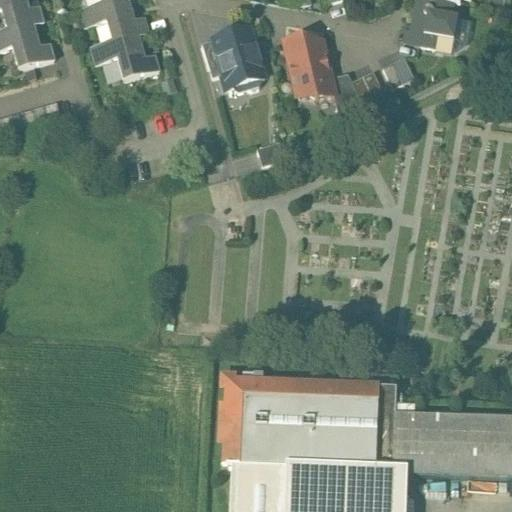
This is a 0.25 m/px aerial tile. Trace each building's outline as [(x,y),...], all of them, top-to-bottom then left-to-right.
[(0,0),(0,16),(2,16),(8,36),(8,37),(21,33),(17,20),(29,16),(24,0),(0,0)] [(99,0),(102,10),(115,7),(113,0),(99,0)] [(460,7),(418,0),(415,0),(409,36),(437,42),(453,44),(457,21),(452,20),(455,7),(460,8),(460,7)] [(115,7),(102,10),(80,16),(85,33),(107,27),(113,47),(113,48),(126,44),(122,31),(134,27),(127,4),(127,3),(115,7)] [(29,16),(17,20),(21,33),(33,30),(33,31),(43,28),(39,13),(29,16)] [(134,27),(122,31),(126,44),(138,41),(138,42),(148,39),(144,25),(134,27)] [(21,33),(8,37),(8,36),(0,38),(0,56),(13,53),(19,75),(32,71),(28,57),(40,54),(33,31),(33,30),(21,33)] [(249,33),(213,44),(223,79),(228,94),(245,89),(259,84),(264,83),(249,33)] [(437,42),(417,38),(420,42),(418,51),(435,54),(437,42)] [(126,44),(113,48),(113,47),(91,53),(95,70),(118,64),(124,86),(159,76),(155,62),(145,65),(138,42),(138,41),(126,44)] [(322,49),(304,46),(303,43),(284,47),(297,100),(307,98),(316,104),(333,100),(334,100),(330,84),(332,83),(331,82),(328,68),(327,68),(320,63),(324,57),(322,49)] [(213,45),(201,49),(212,83),(223,79),(213,45)] [(40,54),(28,57),(32,71),(54,65),(50,51),(40,54)] [(404,62),(393,67),(403,88),(413,83),(404,62)] [(393,67),(382,72),(392,93),(403,88),(393,67)] [(373,76),(362,81),(374,107),(385,102),(373,76)] [(347,78),(331,82),(332,83),(330,84),(334,100),(333,100),(337,117),(363,111),(347,78)] [(362,81),(352,86),(363,111),(363,112),(374,107),(362,81)] [(259,84),(245,89),(246,93),(250,95),(258,93),(261,89),(259,84)] [(56,107),(45,110),(51,133),(63,130),(56,107)] [(45,110),(33,114),(40,137),(51,133),(45,110)] [(33,114),(22,117),(28,140),(40,137),(33,114)] [(22,117),(10,120),(17,143),(28,140),(22,117)] [(10,120),(0,122),(0,128),(5,146),(17,143),(10,120)] [(280,147),(257,154),(262,172),(285,165),(280,147)] [(285,389),(260,388),(260,387),(256,386),(255,388),(230,387),(231,385),(226,385),(226,390),(227,390),(226,415),(225,415),(225,420),(226,420),(225,440),(224,440),(224,445),(225,445),(224,470),(223,470),(223,474),(227,475),(227,473),(235,474),(252,474),(252,476),(257,476),(257,475),(282,476),(282,477),(287,477),(287,476),(312,477),(312,478),(317,478),(317,477),(342,478),(342,479),(347,479),(347,478),(372,479),(372,480),(377,480),(377,479),(392,480),(394,421),(395,421),(396,393),(380,392),(380,391),(375,391),(375,392),(350,391),(350,390),(345,390),(345,391),(320,390),(320,389),(316,388),(315,390),(290,389),(290,388),(285,387),(285,389)] [(511,424),(395,421),(394,421),(392,480),(392,481),(409,481),(511,485),(511,424)] [(252,474),(235,474),(233,511),(407,511),(409,481),(392,481),(392,480),(377,479),(377,480),(372,480),(372,479),(347,478),(347,479),(342,479),(342,478),(317,477),(317,478),(312,478),(312,477),(287,476),(287,477),(282,477),(282,476),(257,475),(257,476),(252,476),(252,474)]
